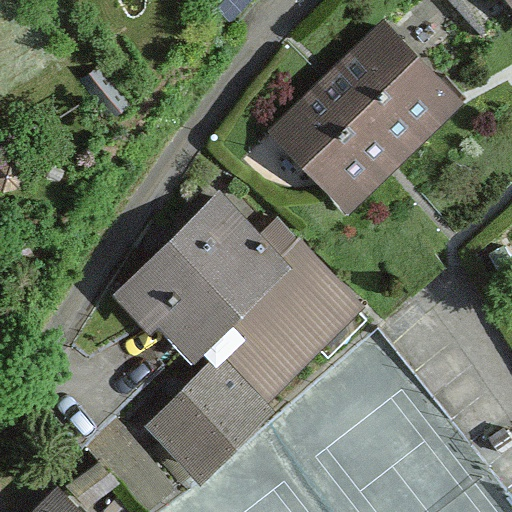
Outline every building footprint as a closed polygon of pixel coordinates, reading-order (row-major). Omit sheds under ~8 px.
[(511,0),(502,0),(511,13),(511,0)] [(378,18),(268,129),(347,207),(457,96),(378,18)] [(217,194),(121,293),(192,361),(287,261),(258,233),(217,194)] [(273,217),(258,233),(287,261),(192,361),(135,420),(196,479),(364,303),(273,217)] [(83,511),(53,482),(21,511),(83,511)]
